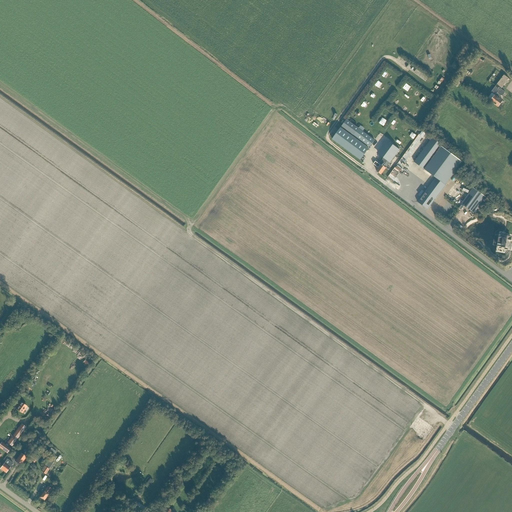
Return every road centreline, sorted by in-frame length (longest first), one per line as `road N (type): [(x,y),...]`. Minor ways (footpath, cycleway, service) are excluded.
road 1 (unclassified): [(511,280),(367,170)]
road 2 (track): [(397,62),(381,58),(327,134),(367,170)]
road 3 (tertiary): [(431,458),(511,346)]
